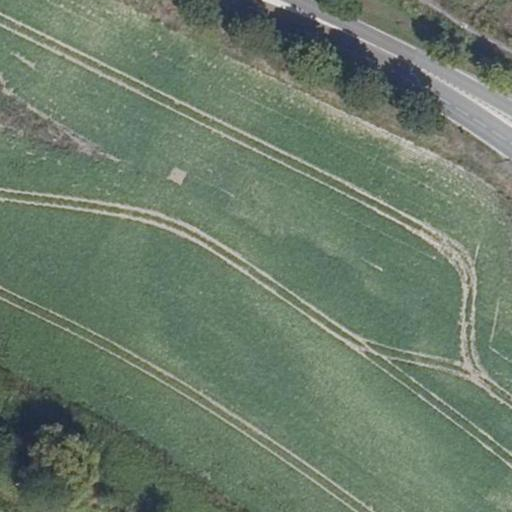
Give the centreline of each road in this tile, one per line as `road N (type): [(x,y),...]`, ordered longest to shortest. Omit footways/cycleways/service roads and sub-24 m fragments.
road 1 (primary): [(238,0),(368,53),(511,141)]
road 2 (primary): [(511,109),(297,0)]
